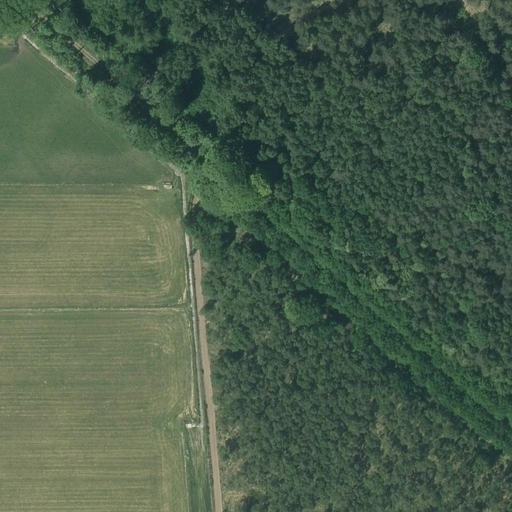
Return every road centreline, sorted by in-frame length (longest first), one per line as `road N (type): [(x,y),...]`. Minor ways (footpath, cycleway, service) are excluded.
road 1 (track): [(34,9),(511,428)]
road 2 (track): [(197,451),(180,178),(31,42),(0,26)]
road 3 (track): [(218,511),(192,228),(209,161)]
